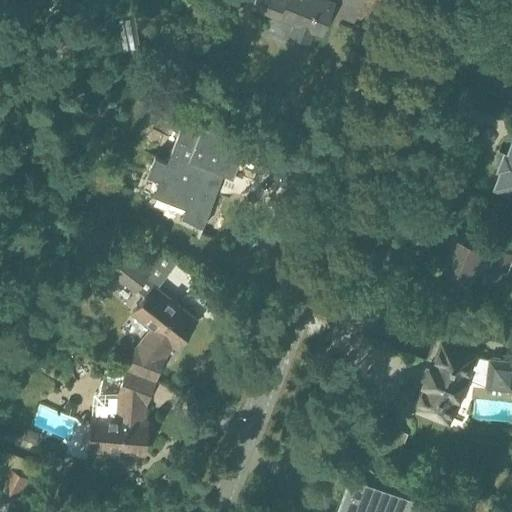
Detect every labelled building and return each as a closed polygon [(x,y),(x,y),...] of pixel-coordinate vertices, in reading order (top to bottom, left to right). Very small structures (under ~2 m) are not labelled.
[(334,3),(325,0),(254,0),(252,6),(296,23),(292,35),(308,41),(313,30),(322,34),(334,3)] [(142,47),(136,15),(119,18),(125,50),(142,47)] [(233,175),(247,140),(185,116),(167,161),(154,156),(146,174),(160,179),(154,195),(186,207),(182,218),(201,225),(198,233),(199,234),(215,192),(208,189),(216,168),(233,175)] [(503,167),(497,183),(510,188),(508,192),(510,197),(511,197),(511,142),(508,154),(505,153),(500,165),(503,167)] [(480,246),(454,235),(439,272),(467,283),(474,266),(483,269),(482,272),(486,274),(487,272),(503,279),(511,256),(511,254),(482,242),(480,246)] [(155,380),(158,372),(163,358),(174,344),(176,345),(178,343),(182,346),(189,336),(185,333),(197,319),(154,286),(157,282),(147,275),(148,274),(123,255),(111,271),(136,290),(136,289),(145,296),(132,312),(152,327),(137,346),(128,369),(155,380)] [(488,361),(473,355),(473,354),(441,341),(434,360),(432,359),(421,387),(423,388),(415,407),(447,420),(467,369),(486,376),(486,386),(511,388),(511,360),(489,358),(488,361)] [(15,357),(22,360),(26,353),(18,349),(15,357)] [(146,402),(155,380),(128,369),(119,392),(119,393),(94,391),(93,415),(90,448),(144,453),(146,435),(150,435),(151,423),(147,423),(147,419),(144,419),(146,402)] [(38,432),(26,428),(23,438),(35,442),(38,432)] [(0,487),(1,488),(1,489),(16,497),(21,488),(28,491),(33,481),(23,475),(30,461),(0,449),(0,487)] [(42,452),(38,463),(67,474),(73,457),(66,454),(64,460),(42,452)] [(336,511),(423,511),(426,506),(351,475),(336,511)]
